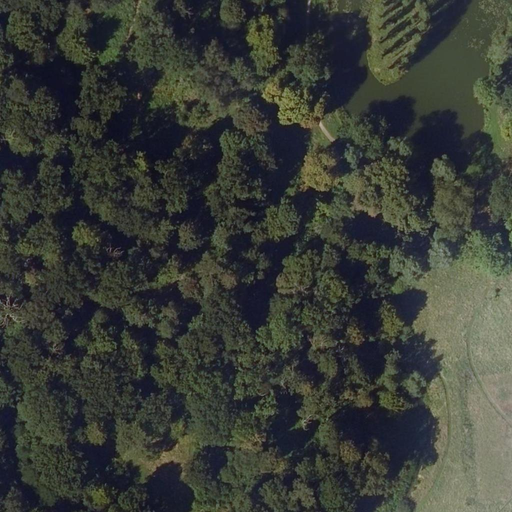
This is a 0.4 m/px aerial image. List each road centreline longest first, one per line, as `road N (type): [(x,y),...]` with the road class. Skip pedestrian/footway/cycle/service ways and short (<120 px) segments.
road 1 (track): [(311,0),(307,67),(319,126),(349,200),(384,248),(409,258),(511,222)]
road 2 (track): [(409,258),(445,403),(427,494),(416,511)]
